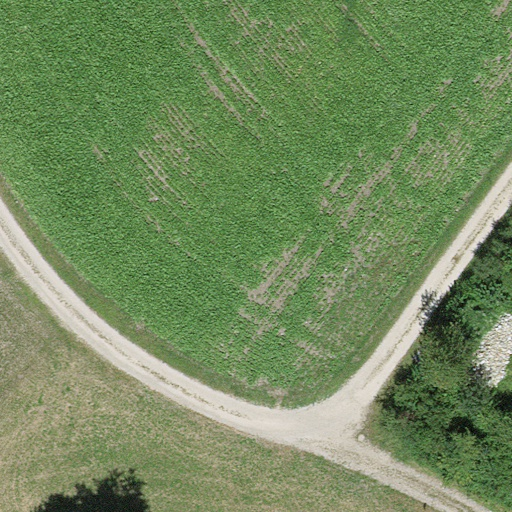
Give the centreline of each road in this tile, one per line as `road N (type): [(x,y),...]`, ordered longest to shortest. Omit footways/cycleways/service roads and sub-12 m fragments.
road 1 (track): [(439,511),(325,440),(212,408),(77,329),(27,284),(0,238)]
road 2 (track): [(511,177),(325,440)]
